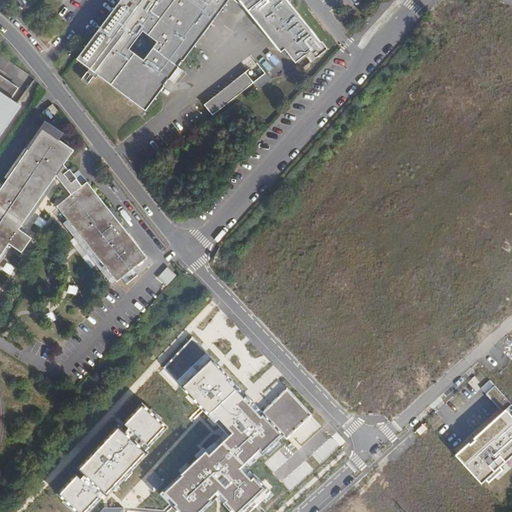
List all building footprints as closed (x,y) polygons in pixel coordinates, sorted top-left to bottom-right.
[(130,0),(119,0),(77,53),(84,59),(130,0)] [(130,0),(84,59),(106,76),(113,67),(126,77),(119,86),(141,104),(161,81),(165,75),(175,63),(180,57),(228,0),(237,0),(259,14),(262,12),(301,60),(311,51),(316,58),(332,45),(326,38),(295,0),(130,0)] [(183,60),(232,0),(228,0),(180,57),(183,60)] [(168,77),(178,65),(175,63),(165,75),(168,77)] [(0,129),(22,97),(15,92),(22,82),(0,66),(0,129)] [(263,86),(267,83),(254,66),(250,69),(251,71),(248,74),(246,72),(242,75),(243,77),(238,81),(236,79),(209,101),(217,112),(258,80),(263,86)] [(113,67),(106,76),(119,86),(126,77),(113,67)] [(144,106),(164,83),(161,81),(141,104),(144,106)] [(63,106),(57,98),(52,102),(58,109),(63,106)] [(64,134),(68,128),(55,118),(50,125),(64,134)] [(50,125),(47,123),(0,190),(0,286),(2,284),(0,282),(0,258),(13,240),(26,248),(36,233),(23,225),(61,170),(76,189),(61,201),(72,215),(83,229),(79,232),(117,281),(127,274),(138,264),(153,253),(92,177),(87,181),(81,174),(82,173),(79,169),(75,164),(73,165),(69,159),(78,145),(64,134),(50,125)] [(87,181),(92,177),(83,166),(79,169),(82,173),(81,174),(87,181)] [(72,215),(68,219),(79,232),(83,229),(72,215)] [(138,264),(127,274),(132,280),(143,270),(138,264)] [(232,432),(166,490),(181,511),(197,511),(211,500),(209,498),(218,489),(228,499),(223,503),(233,511),(238,511),(264,487),(255,476),(251,479),(240,468),(260,448),(263,451),(282,433),(287,438),(311,415),(288,388),(263,412),(211,360),(183,385),(209,414),(212,411),(232,432)] [(87,511),(168,425),(144,403),(61,493),(81,511),(87,511)] [(511,406),(456,455),(483,484),(511,458),(511,406)]
